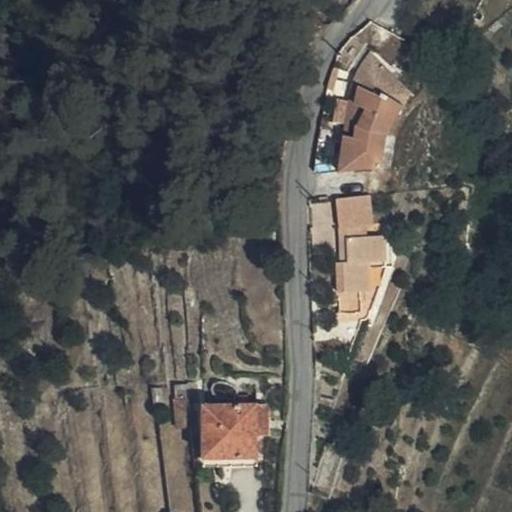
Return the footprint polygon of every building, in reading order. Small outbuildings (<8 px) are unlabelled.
[(387,125),(395,86),(362,57),(352,76),(335,170),(374,169),(384,129),(387,125)] [(406,97),(395,86),(387,125),(406,97)] [(362,194),(330,197),(333,229),(359,227),(367,226),(362,194)] [(363,266),(380,263),(377,225),(369,226),(363,266)] [(336,314),(355,313),(363,266),(369,226),(367,226),(359,227),(358,237),(334,241),(336,260),(329,263),(336,314)] [(359,227),(333,229),(334,241),(358,237),(359,227)] [(261,438),(263,407),(212,407),(211,455),(261,457),(261,438)] [(276,410),(263,407),(261,438),(278,439),(276,410)]
